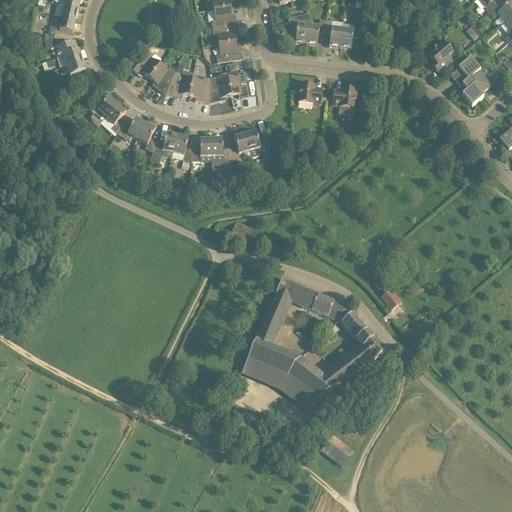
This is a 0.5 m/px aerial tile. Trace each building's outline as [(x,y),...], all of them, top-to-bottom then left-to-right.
[(66,0),(65,8),(78,11),(80,0),(66,0)] [(213,13),(230,10),(229,4),(233,3),(232,0),(207,0),(208,3),(212,3),(213,13)] [(297,0),(278,0),(279,5),(291,4),(291,9),(305,7),(304,1),(297,2),(297,0)] [(496,0),(483,0),(489,6),(484,9),(489,15),(499,6),(495,1),(496,0)] [(503,10),(499,6),(489,15),(493,20),(498,16),(505,24),(511,18),(511,3),(503,10)] [(62,20),(75,23),(78,11),(65,8),(62,20)] [(231,17),(230,10),(213,13),(215,23),(211,24),(212,31),(237,27),(235,17),(231,17)] [(295,45),(306,46),(308,27),(307,27),(308,20),(307,15),(288,20),(288,25),(280,27),(281,35),(296,37),(295,45)] [(75,23),(62,20),(59,32),(72,35),(75,23)] [(324,36),(325,23),(319,22),(319,29),(308,27),(306,46),(317,47),(318,35),(324,36)] [(329,48),(340,49),(342,31),(331,30),(332,23),(325,23),(324,36),(330,37),(329,48)] [(353,32),(342,31),(340,49),(351,51),(352,39),(358,40),(359,26),(353,26),(353,32)] [(217,37),(218,47),(236,45),(235,38),(238,38),(237,27),(212,31),(213,38),(217,37)] [(47,40),(54,40),(56,31),(50,29),(47,40)] [(57,49),(54,40),(47,40),(51,51),(52,55),(54,56),(56,56),(57,59),(78,52),(75,42),(57,49)] [(452,55),(442,44),(428,56),(433,63),(431,65),(439,75),(452,64),(448,58),(452,55)] [(236,45),(218,47),(220,57),(216,58),(217,65),(242,62),(240,51),(236,52),(236,45)] [(66,67),(82,62),(78,52),(57,59),(57,60),(63,58),(66,67)] [(154,58),(148,53),(132,73),(141,79),(143,76),(149,81),(160,67),(151,60),(154,58)] [(467,92),(462,96),(472,108),(483,98),(481,95),(491,87),(479,72),(480,71),(470,59),(458,69),(468,81),(462,86),(467,92)] [(511,65),(507,60),(503,64),(507,70),(511,65)] [(48,70),(54,68),(52,62),(46,64),(48,70)] [(85,72),(82,62),(66,67),(70,77),(67,78),(69,84),(75,82),(73,76),(85,72)] [(152,88),(165,98),(176,74),(170,70),(168,73),(160,67),(149,81),(154,85),(152,88)] [(212,75),(226,74),(225,67),(212,67),(212,75)] [(183,76),(176,74),(165,98),(181,101),(182,97),(189,98),(192,81),(182,79),(183,76)] [(237,75),(238,79),(228,81),(231,98),(238,97),(238,100),(249,98),(245,77),(244,74),(237,75)] [(189,98),(195,100),(195,103),(210,106),(210,81),(203,79),(202,83),(192,81),(189,98)] [(225,103),(224,100),(231,98),(228,81),(217,83),(217,79),(210,81),(210,106),(225,103)] [(298,104),(320,106),(322,91),(311,89),(311,87),(300,85),(298,104)] [(338,116),(343,117),(353,118),(354,110),(356,92),(345,91),(345,93),(334,92),(332,107),(339,108),(338,116)] [(97,129),(105,120),(117,107),(109,99),(102,107),(97,102),(88,111),(93,115),(90,119),(97,129)] [(126,114),(117,107),(105,120),(114,127),(110,131),(117,137),(124,126),(119,122),(126,114)] [(124,126),(117,137),(129,143),(131,139),(137,142),(145,126),(135,121),(131,130),(124,126)] [(155,131),(145,126),(137,142),(146,146),(147,147),(144,151),(152,155),(157,143),(151,140),(155,131)] [(511,131),(500,142),(508,151),(505,154),(511,161),(511,131)] [(244,136),(249,153),(251,160),(260,157),(262,162),(270,160),(268,153),(265,141),(258,143),(255,133),(244,136)] [(173,155),(177,137),(166,135),(164,145),(157,143),(152,155),(149,163),(159,165),(161,157),(167,154),(173,155)] [(251,160),(249,153),(244,136),(233,139),(236,149),(229,151),(231,163),(240,161),(238,156),(249,153),(250,160),(251,160)] [(188,140),(177,137),(173,155),(184,158),(183,162),(191,164),(193,151),(186,150),(188,140)] [(193,151),(191,164),(200,164),(200,159),(211,159),(211,141),(199,141),(200,151),(193,151)] [(229,151),(222,151),(222,141),(211,141),(211,159),(222,159),(222,171),(231,171),(231,163),(229,151)] [(271,175),(273,181),(280,180),(278,173),(271,175)] [(197,191),(212,191),(212,179),(206,179),(206,184),(197,184),(197,191)] [(243,251),(247,242),(232,235),(228,245),(230,245),(229,246),(233,247),(243,251)] [(345,309),(281,282),(248,360),(250,362),(243,377),(260,384),(279,392),(308,414),(319,401),(385,353),(345,309)] [(384,288),(380,282),(374,286),(378,292),(384,288)] [(401,306),(391,293),(381,300),(391,313),(401,306)] [(353,456),(331,439),(321,453),(343,469),(353,456)]
